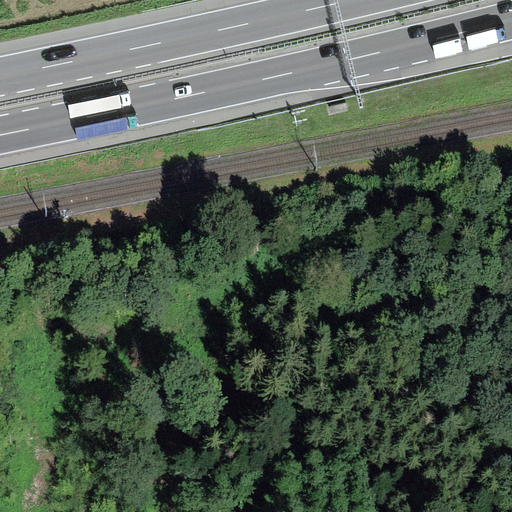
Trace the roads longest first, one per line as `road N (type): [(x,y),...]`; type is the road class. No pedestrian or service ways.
road 1 (motorway): [(0,134),(511,20)]
road 2 (motorway): [(350,0),(0,76)]
